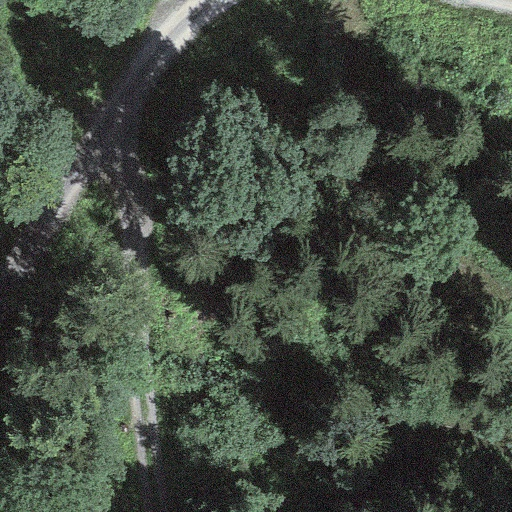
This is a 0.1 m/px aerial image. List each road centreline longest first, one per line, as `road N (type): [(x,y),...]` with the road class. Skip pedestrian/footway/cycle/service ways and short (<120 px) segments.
road 1 (track): [(106,141),(131,254),(149,511)]
road 2 (track): [(0,293),(48,203),(106,141)]
road 3 (track): [(106,141),(169,38),(212,0)]
road 4 (track): [(41,0),(106,141)]
